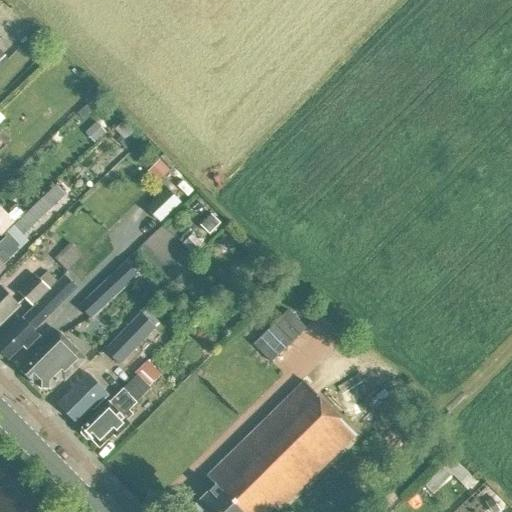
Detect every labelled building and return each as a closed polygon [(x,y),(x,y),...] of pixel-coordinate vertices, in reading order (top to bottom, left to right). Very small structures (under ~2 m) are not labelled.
[(114,131),(124,141),(132,133),(122,123),(114,131)] [(164,161),(148,176),(157,185),(172,170),(164,161)] [(167,189),(146,208),(160,223),(181,203),(167,189)] [(35,225),(49,211),(41,203),(27,217),(35,225)] [(7,213),(0,219),(0,223),(6,230),(15,222),(7,213)] [(209,235),(220,224),(211,215),(200,226),(209,235)] [(27,216),(13,229),(22,238),(35,225),(27,217),(27,216)] [(191,254),(201,245),(192,235),(182,245),(191,254)] [(0,274),(6,269),(3,267),(19,251),(9,241),(0,250),(0,274)] [(67,271),(81,256),(72,246),(57,261),(67,271)] [(92,320),(138,277),(125,263),(79,306),(92,320)] [(39,280),(22,297),(33,307),(49,290),(57,282),(48,273),(40,281),(39,280)] [(0,325),(19,307),(15,304),(16,303),(2,289),(1,290),(0,288),(0,325)] [(36,306),(22,319),(23,320),(0,342),(0,352),(9,361),(23,347),(27,350),(40,338),(34,332),(48,318),(36,306)] [(309,344),(300,336),(307,329),(289,311),(254,345),(272,363),(285,350),(294,359),(309,344)] [(157,329),(141,314),(105,351),(121,366),(157,329)] [(87,361),(61,334),(21,374),(32,384),(33,383),(42,391),(49,391),(61,379),(64,383),(87,361)] [(109,397),(87,375),(58,405),(77,424),(91,410),(93,412),(109,397)] [(122,389),(109,403),(82,431),(81,435),(87,441),(92,441),(99,449),(112,436),(116,439),(131,425),(123,417),(136,404),(136,403),(150,389),(137,376),(123,390),(122,389)] [(206,477),(215,487),(194,508),(198,511),(269,511),(273,509),(275,511),(278,511),(356,437),(342,422),(343,422),(318,396),(317,397),(303,383),(206,477)] [(489,511),(499,511),(500,511),(492,498),(485,503),(489,511)]
